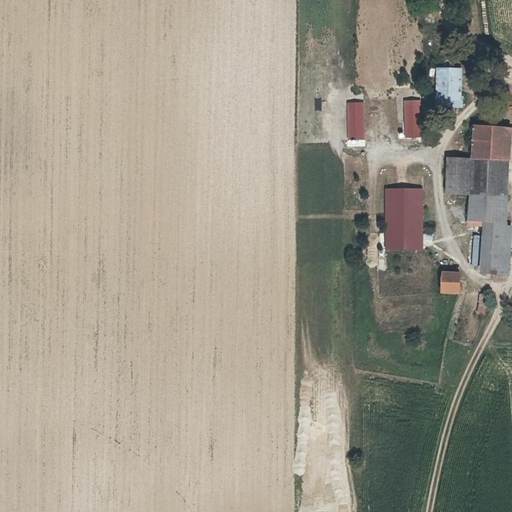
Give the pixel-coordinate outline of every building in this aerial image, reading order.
[(461,106),(461,66),(436,66),(437,106),(461,106)] [(479,140),(478,175),(511,176),(511,170),(491,170),(492,141),(479,140)] [(511,140),(492,141),(491,170),(511,170),(511,140)] [(511,203),(511,176),(478,175),(453,173),(451,208),(477,209),(511,211),(511,203)] [(427,192),(390,192),(390,322),(390,347),(428,347),(427,192)] [(511,211),(477,209),(475,239),(493,240),(490,286),(511,288),(511,241),(510,241),(511,211)] [(468,286),(450,285),(450,305),(467,306),(468,286)] [(478,293),(476,313),(485,313),(487,294),(478,293)] [(496,310),(491,308),(486,328),(492,329),(496,310)]
